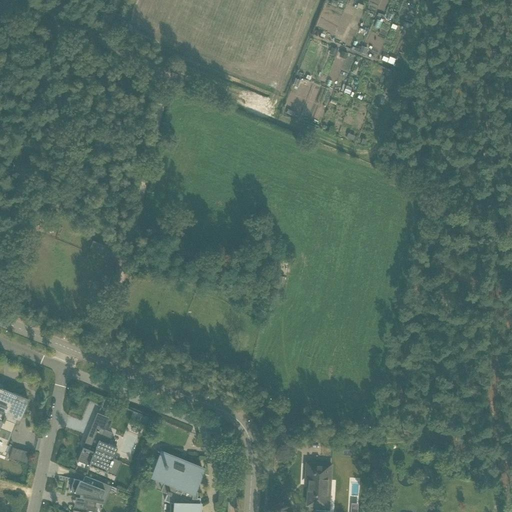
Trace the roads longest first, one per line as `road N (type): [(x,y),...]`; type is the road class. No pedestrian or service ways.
road 1 (unclassified): [(101,362),(169,77),(97,36),(114,0)]
road 2 (tertiary): [(250,511),(251,439),(239,422),(101,362)]
road 3 (residential): [(71,371),(216,431)]
road 4 (residential): [(34,511),(71,371)]
